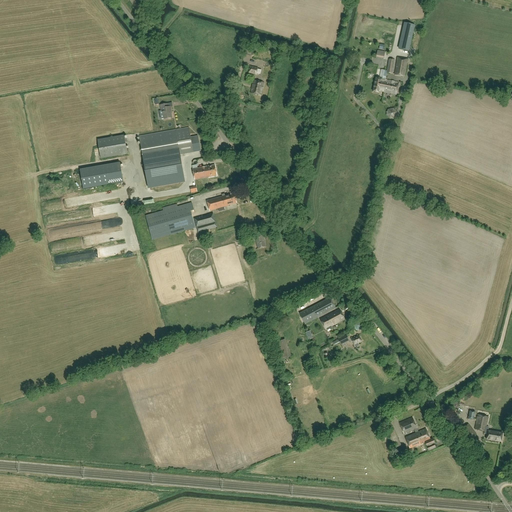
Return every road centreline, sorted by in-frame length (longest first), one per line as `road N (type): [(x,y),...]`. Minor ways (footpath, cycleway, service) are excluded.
road 1 (unclassified): [(495,488),(140,29)]
road 2 (track): [(511,302),(499,349),(426,400)]
